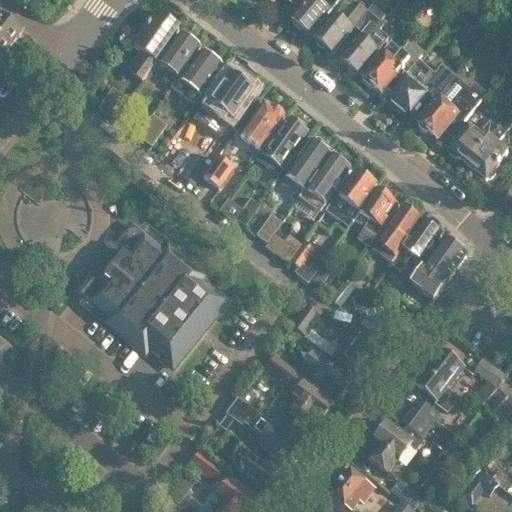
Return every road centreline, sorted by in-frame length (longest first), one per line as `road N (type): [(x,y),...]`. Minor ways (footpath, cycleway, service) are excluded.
road 1 (residential): [(485,238),(198,0)]
road 2 (residential): [(124,511),(187,428),(0,284)]
road 3 (residential): [(289,511),(420,342),(485,238)]
road 4 (residential): [(0,137),(92,18)]
